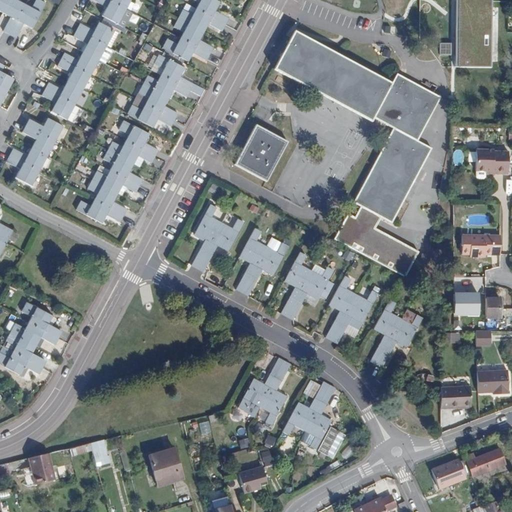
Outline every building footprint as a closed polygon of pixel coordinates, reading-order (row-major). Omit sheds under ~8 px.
[(0,0),(0,11),(2,12),(8,0),(0,0)] [(8,0),(2,12),(9,17),(2,31),(9,34),(25,4),(20,1),(20,0),(8,0)] [(25,4),(9,34),(16,38),(24,24),(31,28),(45,3),(40,0),(35,0),(31,8),(25,4)] [(125,10),(107,0),(93,0),(107,8),(103,16),(117,25),(125,10)] [(130,0),(107,0),(125,10),(130,0)] [(196,8),(225,25),(229,18),(215,10),(219,2),(215,0),(194,0),(199,2),(196,8)] [(179,19),(204,33),(208,24),(221,31),(225,25),(196,8),(187,4),(179,19)] [(180,38),(209,54),(213,48),(200,41),(204,33),(179,19),(174,27),(183,32),(180,38)] [(77,30),(106,46),(109,40),(113,43),(118,33),(114,31),(115,27),(103,21),(100,23),(99,23),(94,31),(80,23),(77,30)] [(105,47),(106,46),(77,30),(73,36),(87,44),(83,52),(98,61),(105,64),(112,51),(105,47)] [(310,40),(294,32),(274,69),(371,121),(372,117),(394,129),(353,202),(391,223),(431,148),(417,141),(440,98),(438,96),(437,96),(396,74),(393,78),(389,76),(386,80),(310,40)] [(206,61),(209,54),(180,38),(176,45),(167,40),(163,48),(188,62),(193,53),(206,61)] [(64,53),(61,59),(90,75),(98,61),(83,52),(79,60),(64,53)] [(160,75),(189,91),(193,84),(180,76),(184,68),(159,54),(155,63),(164,68),(160,75)] [(72,74),(68,81),(83,90),(90,75),(61,59),(57,66),(72,74)] [(17,71),(0,61),(0,88),(6,92),(17,71)] [(143,84),(168,99),(173,90),(186,97),(189,91),(160,75),(157,81),(148,75),(143,84)] [(83,90),(68,81),(64,89),(49,82),(46,88),(75,104),(83,90)] [(144,104),(174,120),(178,113),(164,106),(168,99),(143,84),(138,93),(148,98),(144,104)] [(204,90),(193,84),(189,91),(200,98),(204,90)] [(75,104),(46,88),(42,95),(56,103),(52,111),(66,120),(75,104)] [(171,126),(174,120),(144,104),(141,110),(132,105),(127,115),(153,128),(157,120),(171,126)] [(26,126),(55,141),(63,126),(48,118),(43,126),(29,119),(26,126)] [(128,135),(125,141),(155,156),(158,150),(144,142),(149,134),(124,121),(119,130),(128,135)] [(287,142),(255,125),(234,165),(265,182),(287,142)] [(32,148),(47,156),(55,141),(26,126),(22,132),(36,139),(32,148)] [(112,142),(107,151),(133,164),(138,156),(151,163),(155,156),(125,141),(121,147),(112,142)] [(10,155),(39,171),(47,156),(32,148),(27,156),(14,149),(10,155)] [(510,174),(510,152),(495,152),(495,150),(477,150),(477,171),(487,172),(494,171),(494,174),(510,174)] [(112,164),(109,171),(138,186),(142,179),(129,172),(133,164),(107,151),(103,159),(112,164)] [(31,185),(39,171),(10,155),(7,161),(21,169),(17,177),(31,185)] [(96,172),(91,180),(117,193),(121,185),(135,192),(138,186),(109,171),(106,176),(96,172)] [(487,174),(487,172),(477,171),(477,177),(479,179),(485,179),(487,177),(487,174)] [(96,194),(93,200),(122,215),(126,208),(113,201),(117,193),(91,180),(87,189),(96,194)] [(122,215),(93,200),(90,205),(81,200),(76,210),(101,223),(105,216),(119,222),(122,215)] [(192,265),(198,268),(222,222),(212,216),(217,207),(211,203),(195,232),(206,239),(192,265)] [(0,239),(7,243),(13,232),(0,224),(0,207),(1,205),(0,204),(0,239)] [(222,222),(198,268),(204,271),(218,245),(229,251),(245,222),(238,218),(233,227),(222,222)] [(243,292),(267,246),(258,241),(261,231),(256,228),(240,257),(250,262),(237,289),(243,292)] [(502,252),(502,233),(463,232),(462,252),(471,252),(476,252),(476,254),(487,254),(487,252),(502,252)] [(278,252),(267,246),(243,292),(249,296),(260,275),(270,281),(275,272),(283,257),(289,246),(284,243),(278,252)] [(349,261),(352,255),(346,251),(342,258),(349,261)] [(281,312),(287,316),(312,270),(302,265),(306,255),(300,252),(284,281),(295,286),(281,312)] [(454,267),(462,268),(463,263),(458,263),(459,255),(454,255),(454,267)] [(322,276),(326,270),(315,264),(312,270),(322,276)] [(312,270),(287,316),(293,319),(304,299),(308,293),(318,298),(320,295),(326,298),(334,284),(328,280),(334,270),(328,266),(326,270),(322,276),(312,270)] [(332,341),(357,294),(346,289),(351,279),(345,276),(329,304),(340,311),(326,337),(332,341)] [(367,300),(357,294),(332,341),(337,343),(352,317),(363,323),(379,294),(372,290),(367,300)] [(315,304),(318,298),(308,293),(304,299),(315,304)] [(480,293),(455,293),(455,315),(480,316),(480,293)] [(498,298),(484,298),(483,317),(498,317),(498,298)] [(370,361),(376,364),(401,318),(390,313),(395,303),(389,300),(373,329),(384,335),(370,361)] [(31,315),(27,322),(57,337),(60,332),(46,324),(51,315),(26,302),(21,311),(31,315)] [(401,318),(376,364),(382,367),(396,342),(408,348),(423,318),(417,314),(411,324),(401,318)] [(57,337),(27,322),(24,328),(15,323),(10,331),(35,345),(40,337),(44,339),(54,344),(57,337)] [(489,344),(489,330),(474,330),(475,344),(489,344)] [(35,345),(10,331),(5,340),(15,346),(12,351),(42,367),(45,361),(31,354),(35,345)] [(44,339),(40,337),(35,345),(39,347),(44,339)] [(42,367),(12,351),(8,358),(0,353),(0,365),(20,375),(24,367),(31,370),(39,374),(42,367)] [(285,361),(279,357),(265,384),(254,377),(239,407),(255,416),(261,406),(285,361)] [(277,390),(291,364),(285,361),(261,406),(271,412),(266,421),(272,425),(287,396),(277,390)] [(31,370),(24,367),(20,375),(27,378),(31,370)] [(476,372),(477,392),(492,392),(497,391),(498,394),(508,393),(507,371),(476,372)] [(295,425),(305,430),(330,384),(324,381),(309,408),(299,403),(279,437),(286,440),(295,425)] [(322,415),(336,388),(333,386),(330,384),(305,430),(314,436),(315,437),(310,446),(316,449),(332,420),(322,415)] [(440,396),(440,410),(471,407),(469,386),(440,388),(440,396)] [(346,434),(331,426),(318,450),(333,458),(346,434)] [(276,442),(269,438),(266,445),(273,449),(276,442)] [(150,455),(157,480),(172,476),(173,481),(183,477),(174,448),(150,455)] [(472,453),(464,456),(472,477),(505,464),(499,449),(474,458),(472,453)] [(49,454),(28,459),(35,485),(56,480),(49,454)] [(458,459),(430,470),(437,489),(465,479),(458,459)] [(261,488),(268,487),(263,470),(240,476),(245,495),(262,491),(261,488)] [(172,476),(157,480),(159,485),(173,481),(172,476)] [(378,497),(353,510),(354,511),(385,511),(396,507),(390,495),(379,500),(378,497)] [(472,510),(472,511),(484,511),(482,505),(479,496),(473,498),(477,508),(472,510)] [(500,511),(503,511),(500,500),(492,502),(494,507),(499,506),(500,511)] [(407,508),(404,501),(398,504),(401,511),(407,508)] [(500,511),(499,506),(494,507),(492,502),(482,505),(484,511),(500,511)]
